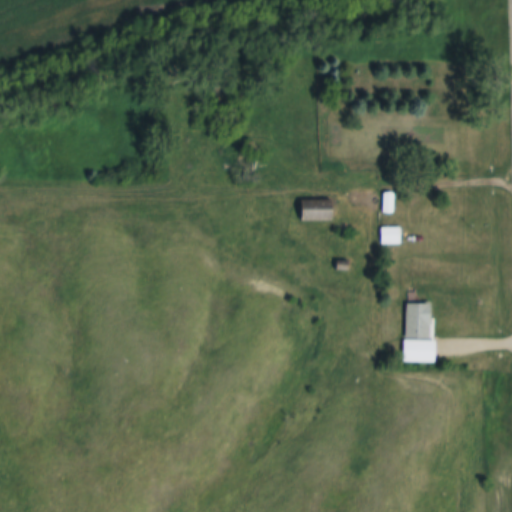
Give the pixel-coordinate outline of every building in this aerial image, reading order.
[(382,194),(394,194),(393,214),(382,214),(382,194)] [(300,201),(333,201),(333,222),(300,222),(300,201)] [(380,228),(400,228),(400,246),(380,246),(380,228)] [(337,261),(350,262),(349,272),(336,271),(337,261)] [(406,340),(407,305),(432,306),(431,341),(436,341),(436,365),(403,364),(404,340),(406,340)]
